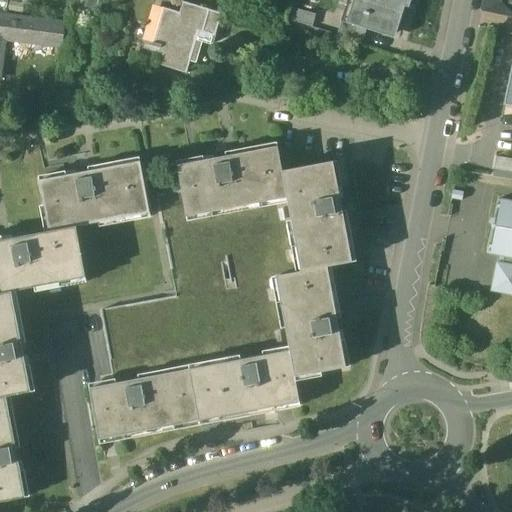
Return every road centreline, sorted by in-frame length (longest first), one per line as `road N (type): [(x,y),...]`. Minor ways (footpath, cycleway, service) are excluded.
road 1 (residential): [(460,0),(397,341),(400,389)]
road 2 (tertiary): [(368,431),(187,477),(111,511)]
